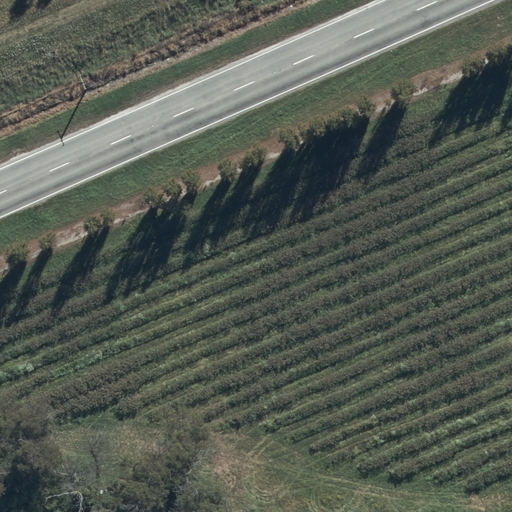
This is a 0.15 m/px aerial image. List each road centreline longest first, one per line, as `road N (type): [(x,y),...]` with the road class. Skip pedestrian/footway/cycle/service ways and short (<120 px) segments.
road 1 (unclassified): [(438,0),(0,189)]
road 2 (track): [(0,48),(111,0)]
